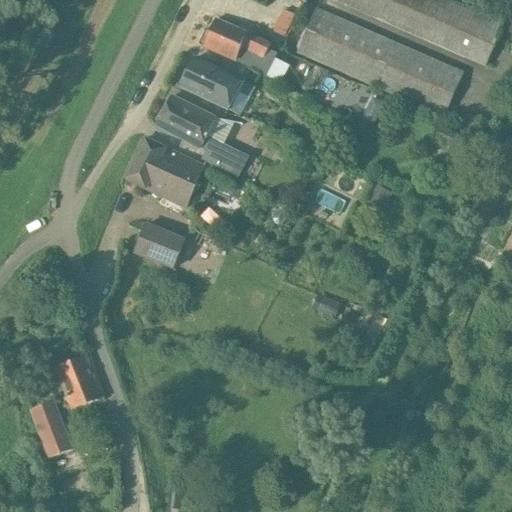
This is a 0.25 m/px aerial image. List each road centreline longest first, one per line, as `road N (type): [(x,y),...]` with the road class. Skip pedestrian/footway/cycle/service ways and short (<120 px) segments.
road 1 (unclassified): [(63,224),(118,420),(131,488),(127,511)]
road 2 (residential): [(63,224),(132,122),(196,0)]
road 3 (unclassified): [(63,224),(74,157),(152,0)]
